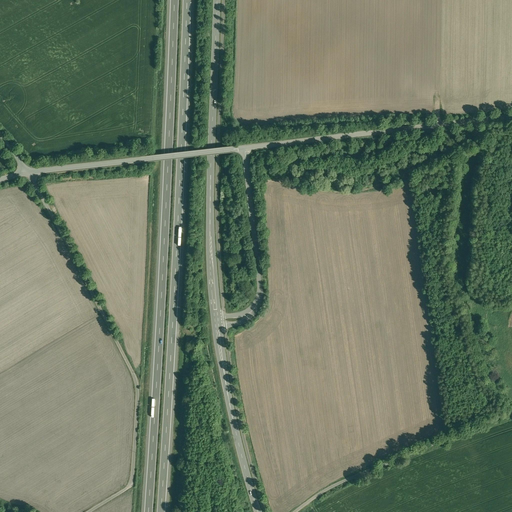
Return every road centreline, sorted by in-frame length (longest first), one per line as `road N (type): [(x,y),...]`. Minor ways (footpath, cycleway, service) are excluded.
road 1 (motorway): [(171,0),(145,511)]
road 2 (motorway): [(162,511),(188,0)]
road 3 (secondary): [(216,0),(209,198),(216,321)]
road 4 (unclassified): [(511,115),(246,146)]
road 5 (unclassified): [(511,415),(413,449),(296,511)]
road 6 (unclassified): [(28,169),(233,147)]
road 7 (unclassified): [(246,146),(257,301),(247,315),(216,321)]
road 8 (secondary): [(216,321),(257,511)]
